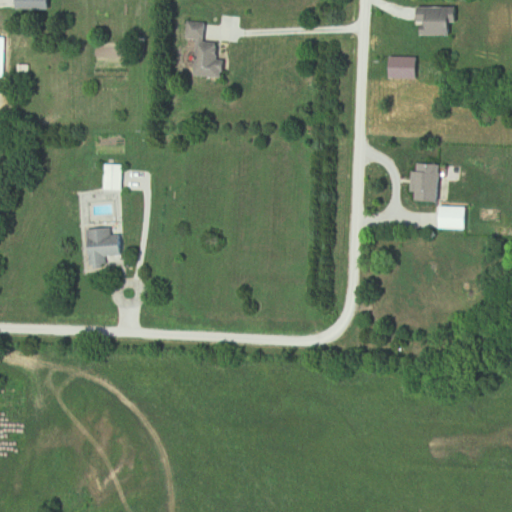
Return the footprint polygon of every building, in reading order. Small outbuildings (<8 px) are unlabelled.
[(20,0),(20,9),(54,9),(53,0),(20,0)] [(422,7),(422,35),(458,35),(459,7),(422,7)] [(126,190),(126,165),(109,165),(109,190),(126,190)] [(445,202),(445,165),(423,165),(423,172),(417,172),(417,202),(445,202)] [(128,269),(126,236),(117,237),(117,229),(89,230),(91,271),(128,269)] [(423,313),(424,284),(437,284),(438,263),(403,261),(401,312),(423,313)]
